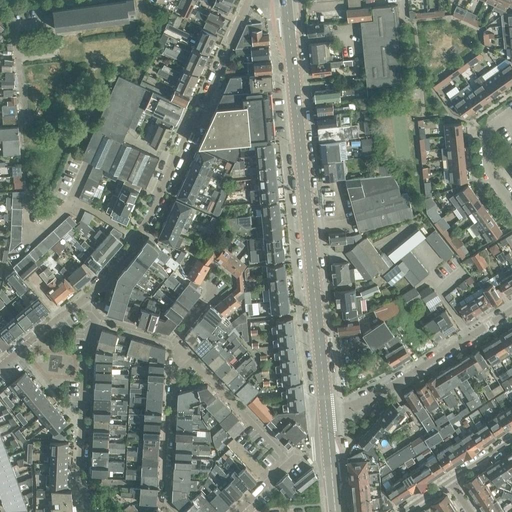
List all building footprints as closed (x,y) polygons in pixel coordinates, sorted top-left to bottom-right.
[(67,9),(56,10),(53,10),(56,30),(129,20),(128,12),(135,11),(133,0),(126,0),(126,1),(73,8),(72,3),(67,4),(67,9)] [(180,14),(187,17),(188,18),(194,4),(187,0),(180,14)] [(226,14),(231,5),(220,0),(205,0),(213,4),(212,7),(223,12),(226,14)] [(511,0),(496,0),(494,5),(493,8),(499,12),(499,14),(501,15),(511,8),(511,7),(511,0)] [(405,82),(397,5),(372,7),(373,20),(361,21),(366,86),(405,82)] [(371,18),(370,7),(346,9),(348,21),(371,18)] [(502,26),(508,25),(511,24),(511,7),(511,8),(501,15),(502,26)] [(462,14),(454,10),(452,15),(462,19),(464,16),(461,15),(462,14)] [(220,28),(225,18),(209,11),(207,16),(203,14),(204,13),(203,12),(202,13),(197,11),(195,15),(216,26),(220,28)] [(182,18),(172,13),(167,23),(177,27),(182,18)] [(468,22),(473,24),(475,20),(467,16),(466,17),(464,16),(462,19),(468,22)] [(264,44),(269,43),(268,33),(262,34),(261,23),(246,24),(235,48),(239,48),(251,47),(253,47),(265,46),(264,44)] [(329,34),(328,23),(308,25),(308,28),(307,29),(307,33),(309,33),(309,36),(329,34)] [(193,35),(206,41),(213,44),(217,35),(197,26),(193,35)] [(208,53),(213,44),(206,41),(193,35),(190,34),(175,27),(173,32),(184,37),(195,42),(193,46),(208,53)] [(511,47),(511,36),(509,36),(503,37),(504,48),(510,48),(511,47)] [(328,42),(309,44),(311,62),(332,60),(332,55),(330,56),(328,42)] [(181,54),(197,61),(203,64),(208,55),(192,48),(190,52),(174,45),(172,50),(181,54)] [(269,51),(268,45),(265,46),(253,47),(251,47),(239,48),(235,48),(236,54),(248,53),(248,60),(252,59),(252,60),(270,58),(269,57),(270,56),(270,52),(269,51)] [(203,66),(203,64),(197,61),(181,54),(172,50),(165,47),(163,52),(186,62),(184,67),(199,74),(203,66)] [(469,66),(479,59),(476,55),(467,62),(469,66)] [(250,74),(272,72),(271,60),(249,62),(250,74)] [(312,64),(312,68),(311,68),(312,76),(313,75),(313,76),(321,75),(321,76),(335,74),(334,67),(342,66),(341,64),(343,64),(342,61),(312,64)] [(460,73),(463,77),(467,74),(464,70),(469,66),(467,62),(457,69),(460,73)] [(511,65),(510,63),(500,70),(510,84),(511,82),(511,65)] [(509,85),(510,84),(500,70),(496,64),(487,71),(501,90),(509,85)] [(172,74),(189,82),(194,84),(195,81),(197,81),(199,78),(198,76),(198,75),(183,68),(181,73),(164,65),(162,70),(172,74)] [(193,86),(194,84),(189,82),(172,74),(162,70),(159,69),(156,74),(169,80),(168,83),(175,86),(175,87),(190,94),(193,86)] [(457,69),(448,75),(451,79),(460,73),(457,69)] [(481,75),(478,77),(492,97),(501,90),(487,71),(481,75)] [(273,87),(272,72),(250,74),(230,76),(224,91),(270,87),(273,87)] [(111,92),(94,129),(122,142),(138,106),(143,94),(146,88),(139,85),(119,75),(111,92)] [(478,85),(472,90),(482,104),(492,97),(478,77),(474,80),(478,85)] [(433,86),(436,90),(445,84),(442,80),(433,86)] [(139,85),(146,88),(152,91),(161,95),(163,91),(141,81),(139,85)] [(271,92),(270,87),(224,91),(199,146),(203,145),(238,142),(275,139),(271,92)] [(185,106),(189,96),(173,88),(172,90),(170,89),(166,97),(183,105),(185,106)] [(314,100),(316,101),(316,102),(337,100),(336,95),(354,94),(353,88),(342,89),(315,91),(315,96),(314,98),(314,100)] [(459,91),(463,96),(473,110),(482,104),(472,90),(466,94),(462,89),(459,91)] [(163,118),(174,123),(175,123),(183,105),(166,97),(161,95),(152,91),(149,97),(144,109),(163,118)] [(463,117),(473,110),(463,96),(459,91),(449,98),(463,117)] [(143,94),(138,106),(144,109),(149,97),(143,94)] [(360,100),(361,111),(369,110),(368,99),(360,100)] [(333,103),(316,104),(317,115),(334,113),(334,114),(343,113),(342,107),(333,108),(333,103)] [(2,106),(3,115),(17,114),(16,105),(2,106)] [(334,113),(317,115),(319,127),(350,123),(349,112),(343,113),(334,114),(334,113)] [(3,115),(3,124),(18,123),(17,114),(3,115)] [(172,129),(174,123),(163,118),(151,144),(163,149),(172,129)] [(363,122),(365,133),(372,133),(370,121),(363,122)] [(461,123),(444,124),(445,136),(462,135),(461,123)] [(342,126),(318,129),(319,141),(346,138),(359,137),(357,124),(342,126)] [(0,140),(1,141),(0,139),(2,139),(3,155),(20,154),(19,145),(19,137),(18,126),(0,127),(0,140)] [(131,126),(127,130),(136,138),(140,134),(131,126)] [(154,156),(122,142),(94,129),(81,159),(118,175),(141,185),(145,187),(145,188),(146,188),(146,187),(158,159),(159,159),(159,158),(158,158),(154,156)] [(445,136),(446,148),(463,146),(462,135),(445,136)] [(374,151),(373,139),(363,140),(365,152),(374,151)] [(330,142),(319,143),(321,161),(331,160),(336,160),(347,159),(347,158),(345,141),(330,142)] [(238,149),(238,142),(203,145),(204,148),(235,160),(238,149)] [(255,144),(256,155),(274,154),(274,147),(272,147),(272,142),(255,144)] [(441,148),(442,159),(447,159),(464,157),(463,146),(446,148),(441,148)] [(209,165),(212,159),(218,162),(219,158),(199,148),(198,151),(196,152),(194,157),(195,158),(209,165)] [(257,160),(257,166),(275,165),(275,159),(273,158),(273,154),(274,154),(256,155),(252,156),(253,160),(257,160)] [(447,159),(448,170),(465,169),(464,157),(447,159)] [(209,165),(195,158),(194,161),(192,161),(189,167),(191,167),(205,174),(208,169),(213,171),(215,167),(209,165)] [(236,160),(231,170),(239,169),(238,162),(236,160)] [(336,177),(335,162),(321,163),(323,181),(343,179),(351,178),(351,175),(336,177)] [(257,166),(257,167),(259,178),(276,176),(276,170),(274,169),(274,165),(275,165),(257,166)] [(384,165),(381,165),(381,174),(391,173),(384,165)] [(22,176),(21,166),(13,166),(13,176),(14,176),(22,176)] [(93,166),(91,171),(102,176),(105,171),(93,166)] [(211,177),(205,174),(191,167),(189,170),(188,170),(185,176),(186,177),(201,183),(207,186),(211,177)] [(467,181),(466,171),(465,169),(448,170),(450,182),(467,181)] [(100,182),(102,176),(91,171),(88,177),(100,182)] [(220,182),(225,184),(229,174),(225,172),(220,182)] [(359,230),(377,226),(412,217),(406,194),(400,195),(398,185),(389,174),(351,178),(345,179),(359,230)] [(125,181),(118,196),(133,203),(141,185),(118,175),(117,178),(125,181)] [(14,176),(14,189),(22,188),(22,176),(14,176)] [(255,190),(260,189),(277,188),(277,187),(276,187),(276,184),(277,183),(276,176),(259,178),(259,185),(254,185),(255,190)] [(97,187),(98,187),(100,182),(88,177),(86,182),(97,187)] [(182,186),(197,193),(199,187),(205,190),(207,186),(201,183),(186,177),(185,179),(183,180),(181,185),(182,186)] [(95,193),(97,187),(86,182),(83,188),(95,193)] [(454,194),(449,198),(456,207),(461,204),(475,194),(474,192),(473,191),(468,184),(464,187),(462,184),(450,189),(454,194)] [(178,195),(178,196),(192,202),(195,197),(205,202),(207,197),(197,193),(182,186),(181,189),(179,189),(177,195),(178,195)] [(81,193),(92,198),(95,193),(83,188),(81,193)] [(277,195),(278,194),(277,188),(260,189),(260,196),(256,197),(256,201),(261,201),(277,199),(277,195)] [(90,204),(92,198),(81,193),(78,199),(90,204)] [(216,205),(220,207),(226,195),(221,193),(216,205)] [(461,204),(456,207),(463,217),(468,213),(482,203),(477,197),(476,196),(475,194),(461,204)] [(133,203),(118,196),(112,208),(128,215),(133,203)] [(430,196),(425,198),(426,213),(431,219),(434,223),(438,220),(441,218),(435,209),(437,207),(430,196)] [(206,209),(210,211),(215,201),(211,199),(206,209)] [(172,209),(186,216),(191,218),(194,213),(196,209),(176,200),(175,202),(173,203),(170,209),(172,209)] [(256,215),(262,215),(280,213),(279,207),(278,206),(277,202),(257,204),(258,208),(256,209),(256,215)] [(468,213),(474,222),(488,212),(482,203),(468,213)] [(212,214),(218,218),(222,208),(220,207),(216,205),(212,214)] [(130,216),(128,215),(112,208),(108,206),(106,211),(113,214),(112,216),(126,223),(130,216)] [(167,219),(182,225),(188,228),(192,219),(191,218),(186,216),(172,209),(170,212),(169,212),(166,218),(167,219)] [(92,214),(85,211),(81,220),(88,224),(92,214)] [(476,235),(481,232),(495,222),(488,212),(474,222),(469,226),(476,235)] [(262,215),(263,226),(281,224),(280,218),(279,217),(279,214),(280,214),(280,213),(262,215)] [(69,215),(65,219),(72,227),(76,223),(71,217),(72,217),(70,215),(70,216),(69,215)] [(213,228),(217,219),(212,216),(207,226),(209,226),(213,228)] [(245,217),(237,218),(238,224),(240,225),(246,229),(245,222),(245,217)] [(441,218),(434,223),(441,232),(445,229),(450,226),(443,217),(441,218)] [(220,219),(219,221),(230,230),(232,227),(237,230),(240,225),(238,224),(237,218),(220,219)] [(68,231),(72,227),(65,219),(61,223),(68,231)] [(163,228),(177,235),(178,235),(180,230),(186,232),(188,228),(182,225),(167,219),(166,222),(164,222),(162,228),(163,228)] [(84,222),(81,220),(78,222),(80,223),(75,228),(81,233),(87,225),(88,224),(84,222)] [(502,232),(499,228),(495,222),(481,232),(488,241),(502,232)] [(57,226),(64,235),(67,232),(68,231),(61,223),(57,226)] [(281,225),(281,224),(263,226),(264,238),(282,236),(282,229),(280,229),(280,225),(281,225)] [(60,238),(64,235),(57,226),(53,230),(60,238)] [(72,227),(68,231),(67,232),(72,237),(77,232),(72,227)] [(95,232),(97,233),(115,250),(122,242),(118,238),(122,233),(113,227),(110,232),(106,236),(98,228),(95,232)] [(159,238),(158,238),(173,245),(179,247),(182,242),(189,245),(191,241),(178,235),(177,235),(163,228),(162,231),(160,231),(157,237),(159,238)] [(441,232),(448,241),(452,238),(445,229),(441,232)] [(49,234),(56,242),(60,238),(53,230),(49,234)] [(394,262),(400,257),(409,250),(424,238),(425,237),(418,230),(388,254),(394,262)] [(438,235),(434,230),(425,237),(424,238),(428,242),(438,235)] [(330,245),(335,244),(353,242),(354,242),(353,236),(353,235),(346,236),(345,232),(329,234),(330,245)] [(109,257),(115,250),(97,233),(94,236),(100,242),(97,246),(109,257)] [(360,233),(353,236),(355,242),(362,239),(360,233)] [(52,246),(56,242),(49,234),(45,237),(52,246)] [(442,239),(438,235),(428,242),(432,247),(442,239)] [(20,242),(21,242),(22,236),(11,236),(10,241),(8,252),(9,253),(20,242)] [(264,238),(266,249),(283,247),(282,247),(282,243),(283,242),(282,236),(264,238)] [(41,241),(48,249),(52,246),(45,237),(41,241)] [(143,246),(155,256),(174,270),(179,264),(175,260),(175,261),(170,257),(160,249),(155,243),(149,237),(142,245),(143,246)] [(353,242),(335,244),(336,250),(349,249),(345,252),(365,280),(377,271),(379,272),(381,271),(382,273),(389,268),(389,267),(393,264),(384,252),(380,255),(367,237),(364,239),(353,246),(353,242)] [(459,247),(455,242),(452,238),(448,241),(455,250),(459,247)] [(58,253),(66,246),(60,239),(52,246),(58,253)] [(435,252),(445,244),(442,239),(432,247),(435,252)] [(44,253),(48,249),(41,241),(37,245),(44,253)] [(85,249),(77,241),(73,246),(82,254),(85,249)] [(86,249),(103,264),(109,257),(97,246),(94,250),(85,241),(81,245),(86,249)] [(212,248),(207,255),(212,259),(213,257),(222,264),(231,253),(224,247),(224,248),(218,242),(213,248),(212,248)] [(449,249),(445,244),(435,252),(439,257),(449,249)] [(33,248),(40,257),(44,253),(37,245),(33,248)] [(489,249),(493,254),(499,251),(495,245),(489,249)] [(143,246),(137,254),(159,271),(168,278),(170,275),(163,267),(153,259),(155,256),(143,246)] [(283,254),(284,253),(283,247),(266,249),(267,261),(283,259),(283,254)] [(465,255),(459,247),(455,250),(462,258),(465,255)] [(36,260),(40,257),(33,248),(29,252),(36,260)] [(96,272),(103,264),(86,249),(78,257),(80,259),(84,261),(96,272)] [(439,257),(443,262),(452,254),(453,254),(449,249),(439,257)] [(413,255),(409,250),(400,257),(404,262),(413,255)] [(467,259),(469,262),(470,264),(473,262),(479,270),(487,265),(478,251),(466,258),(467,259)] [(32,264),(35,262),(36,260),(29,252),(25,256),(32,264)] [(230,271),(239,260),(231,253),(222,264),(230,271)] [(137,254),(131,261),(144,271),(147,267),(163,279),(166,276),(159,271),(137,254)] [(197,259),(193,266),(205,274),(210,266),(207,265),(212,259),(207,255),(202,261),(197,259)] [(417,259),(413,255),(404,262),(408,267),(417,259)] [(21,259),(28,268),(32,264),(25,256),(21,259)] [(13,267),(15,269),(20,275),(28,268),(21,259),(13,267)] [(410,270),(412,272),(421,264),(417,259),(408,267),(410,270)] [(236,276),(238,288),(243,291),(241,271),(246,265),(239,260),(230,271),(236,276)] [(125,267),(125,268),(143,282),(148,286),(151,283),(141,275),(144,271),(131,261),(126,268),(125,267)] [(32,264),(28,268),(20,275),(24,280),(39,266),(35,262),(32,264)] [(348,262),(332,264),(334,283),(355,281),(353,268),(349,268),(348,262)] [(71,279),(78,287),(91,276),(81,264),(71,273),(63,266),(59,271),(70,280),(71,279)] [(268,277),(286,275),(286,270),(284,269),(284,264),(262,266),(263,270),(268,270),(268,277)] [(412,272),(416,276),(425,269),(421,264),(412,272)] [(404,275),(405,274),(397,265),(384,275),(392,285),(404,275)] [(199,283),(205,274),(193,266),(187,276),(199,283)] [(59,282),(47,267),(43,271),(51,280),(66,297),(74,290),(64,278),(59,282)] [(143,282),(125,268),(118,277),(132,285),(135,281),(146,289),(148,286),(143,282)] [(20,275),(15,269),(6,277),(19,293),(24,289),(28,285),(24,280),(20,275)] [(429,274),(425,269),(416,276),(420,281),(429,274)] [(405,274),(404,275),(413,286),(414,286),(420,281),(416,276),(412,272),(410,270),(405,274)] [(57,305),(66,297),(51,280),(43,271),(39,274),(51,288),(46,292),(57,305)] [(511,293),(511,285),(506,276),(502,278),(498,273),(494,275),(506,295),(511,293)] [(177,286),(194,300),(201,292),(189,283),(185,287),(175,279),(170,275),(168,278),(167,278),(172,282),(177,286)] [(286,277),(286,275),(268,277),(270,289),(287,287),(287,281),(285,281),(285,277),(286,277)] [(132,287),(132,285),(118,277),(115,287),(143,295),(144,292),(139,289),(132,287)] [(465,280),(468,286),(474,282),(470,277),(465,280)] [(189,307),(194,300),(177,286),(172,282),(167,278),(165,282),(180,294),(177,298),(189,307)] [(243,285),(244,291),(250,291),(252,291),(251,279),(245,279),(245,285),(243,285)] [(477,282),(483,289),(492,304),(494,303),(496,303),(499,302),(499,300),(502,298),(489,279),(483,283),(481,280),(477,282)] [(467,287),(463,281),(458,285),(462,290),(467,287)] [(377,286),(360,293),(362,298),(379,292),(377,286)] [(432,291),(429,286),(419,292),(422,298),(425,302),(437,294),(434,290),(432,291)] [(146,296),(143,295),(115,287),(112,296),(127,300),(129,296),(136,298),(135,300),(141,302),(146,296)] [(288,294),(287,287),(270,289),(271,300),(287,299),(287,295),(288,294)] [(410,306),(422,298),(419,292),(415,287),(403,295),(410,306)] [(0,290),(0,296),(6,304),(11,300),(1,288),(0,290)] [(43,316),(50,310),(31,288),(26,292),(34,301),(31,303),(43,316)] [(244,297),(243,291),(238,288),(225,298),(234,309),(240,304),(238,301),(244,297)] [(158,289),(155,293),(159,296),(165,300),(183,315),(189,307),(177,298),(174,301),(165,295),(166,294),(158,289)] [(354,289),(334,291),(336,301),(358,300),(357,298),(361,297),(361,295),(355,295),(354,289)] [(475,297),(483,310),(485,308),(487,309),(489,307),(490,306),(491,305),(483,292),(475,297)] [(23,309),(35,323),(43,316),(31,303),(23,293),(20,296),(24,301),(23,302),(26,307),(23,309)] [(474,316),(475,315),(467,302),(461,306),(459,303),(457,304),(453,298),(453,299),(449,293),(445,296),(449,302),(457,313),(461,311),(466,320),(469,318),(471,319),(473,317),(474,316)] [(126,305),(127,300),(112,296),(109,305),(125,310),(137,313),(139,304),(134,303),(133,307),(126,305)] [(165,313),(168,316),(176,322),(183,315),(165,300),(159,296),(157,299),(162,304),(168,308),(165,313)] [(358,300),(336,301),(336,309),(342,309),(343,317),(344,321),(347,320),(358,316),(362,314),(362,312),(360,297),(361,297),(357,298),(358,300)] [(482,311),(483,310),(475,297),(467,302),(475,315),(478,313),(479,314),(481,312),(482,311)] [(234,309),(225,298),(216,305),(225,316),(234,309)] [(374,309),(376,314),(381,312),(384,319),(402,311),(396,298),(374,309)] [(287,299),(271,300),(271,306),(268,307),(269,313),(276,312),(288,311),(288,306),(289,305),(288,299),(287,299)] [(16,315),(27,329),(35,323),(23,309),(19,304),(18,305),(15,300),(11,303),(19,313),(16,315)] [(140,308),(136,323),(145,326),(152,304),(148,302),(145,310),(140,308)] [(145,326),(155,328),(158,318),(159,314),(154,312),(156,305),(152,304),(145,326)] [(137,313),(125,310),(109,305),(107,314),(134,322),(137,313)] [(213,308),(210,306),(204,313),(216,323),(224,330),(228,333),(234,327),(230,323),(225,316),(216,305),(213,308)] [(435,309),(431,312),(445,333),(446,333),(452,329),(456,326),(445,310),(439,314),(435,309)] [(436,340),(441,336),(445,333),(431,312),(427,314),(430,319),(424,324),(435,341),(436,340)] [(18,337),(26,330),(14,317),(11,313),(6,316),(10,320),(6,323),(18,337)] [(224,330),(216,323),(204,313),(198,321),(216,335),(220,338),(221,336),(222,337),(222,335),(221,334),(224,330)] [(165,320),(158,318),(155,328),(168,332),(176,322),(168,316),(165,320)] [(345,323),(337,324),(339,333),(339,334),(360,332),(360,331),(358,322),(358,316),(347,320),(348,323),(346,323),(345,323)] [(271,326),(272,333),(278,332),(294,330),(293,317),(276,319),(277,326),(271,326)] [(0,321),(0,330),(11,343),(18,337),(6,323),(3,319),(0,321)] [(393,335),(386,324),(383,320),(380,323),(368,331),(367,329),(362,332),(363,334),(372,348),(376,346),(382,342),(393,335)] [(198,321),(192,328),(199,333),(198,333),(202,336),(203,336),(204,336),(207,338),(209,335),(210,336),(209,338),(212,341),(216,335),(198,321)] [(240,322),(238,324),(234,327),(238,332),(239,331),(241,331),(242,334),(240,335),(245,341),(249,341),(247,321),(240,322)] [(197,335),(198,333),(199,333),(192,328),(185,337),(194,347),(201,340),(197,335)] [(125,336),(102,329),(99,339),(115,343),(116,339),(123,341),(125,336)] [(0,346),(0,347),(3,350),(11,343),(0,330),(0,346)] [(273,346),(279,345),(295,343),(294,330),(278,332),(278,339),(273,339),(273,346)] [(501,336),(499,337),(509,353),(511,350),(511,339),(507,331),(500,336),(501,336)] [(235,337),(236,335),(233,332),(228,337),(227,338),(230,341),(231,340),(235,337)] [(402,361),(411,356),(397,334),(389,339),(390,342),(389,342),(393,349),(394,349),(402,361)] [(215,342),(202,355),(208,362),(223,348),(221,345),(225,340),(222,337),(221,336),(220,338),(219,339),(215,342)] [(235,337),(231,340),(235,345),(237,348),(237,347),(241,344),(235,337)] [(509,353),(499,337),(497,338),(490,342),(500,358),(509,353)] [(132,354),(130,362),(134,363),(135,360),(140,341),(131,338),(127,353),(132,354)] [(203,338),(201,340),(194,347),(202,355),(215,342),(214,340),(212,342),(208,338),(207,339),(206,338),(203,338)] [(99,339),(96,348),(112,351),(114,347),(121,350),(122,345),(115,343),(99,339)] [(390,342),(389,339),(383,343),(385,345),(389,352),(385,354),(393,366),(394,366),(395,367),(400,365),(399,363),(402,361),(394,349),(393,349),(389,342),(390,342)] [(146,358),(148,358),(149,354),(152,344),(140,341),(135,360),(137,360),(139,356),(146,358)] [(382,342),(376,346),(378,350),(385,345),(383,343),(382,342)] [(490,342),(481,347),(494,367),(497,365),(495,361),(500,358),(490,342)] [(274,352),(275,358),(280,358),(297,356),(295,343),(279,345),(280,352),(274,352)] [(157,356),(157,361),(164,362),(165,348),(152,344),(149,354),(157,356)] [(243,353),(246,350),(241,344),(237,347),(243,353)] [(112,351),(96,348),(96,359),(123,360),(123,355),(120,355),(112,355),(112,351)] [(208,362),(215,369),(231,353),(233,351),(230,348),(227,351),(223,348),(208,362)] [(470,355),(481,373),(485,371),(482,367),(487,364),(478,349),(471,353),(472,354),(470,355)] [(215,369),(221,376),(232,365),(229,361),(235,357),(237,355),(234,351),(233,351),(231,353),(215,369)] [(477,376),(481,373),(470,355),(468,357),(467,356),(461,360),(470,374),(474,371),(477,376)] [(221,376),(227,382),(252,359),(250,356),(235,368),(232,365),(221,376)] [(276,371),(281,371),(298,369),(297,356),(280,358),(281,365),(275,365),(276,371)] [(123,364),(123,360),(96,359),(97,359),(96,368),(112,369),(112,364),(123,364)] [(255,362),(252,359),(227,382),(234,389),(245,379),(242,375),(251,367),(254,370),(256,369),(255,362)] [(455,365),(453,366),(464,384),(467,390),(473,398),(478,406),(481,404),(465,377),(470,374),(461,360),(454,364),(455,365)] [(131,369),(141,370),(164,371),(164,362),(157,361),(149,361),(149,366),(141,365),(132,367),(131,369)] [(450,366),(444,370),(453,385),(457,382),(463,392),(467,390),(464,384),(453,366),(451,367),(450,366)] [(96,368),(96,377),(119,379),(129,379),(129,375),(111,374),(112,369),(96,368)] [(148,375),(148,379),(163,380),(164,371),(141,370),(131,369),(131,374),(148,375)] [(302,381),(299,382),(298,369),(281,371),(282,378),(277,378),(277,385),(286,384),(286,383),(302,382),(302,381)] [(436,376),(447,394),(453,405),(457,402),(448,388),(453,385),(444,370),(437,374),(438,375),(436,376)] [(9,386),(16,394),(19,392),(32,381),(25,372),(9,386)] [(454,406),(453,405),(447,394),(436,376),(434,378),(433,377),(426,381),(438,400),(443,397),(450,408),(454,406)] [(129,379),(119,379),(96,377),(96,387),(111,388),(111,383),(125,383),(125,388),(128,388),(129,379)] [(148,379),(148,384),(140,384),(140,383),(130,383),(130,388),(162,390),(163,380),(148,379)] [(247,380),(236,391),(246,402),(260,389),(247,380)] [(511,387),(510,385),(507,380),(502,384),(506,391),(511,387)] [(26,400),(30,396),(39,389),(32,381),(19,392),(26,400)] [(304,395),(302,382),(286,383),(286,384),(287,390),(281,391),(282,397),(287,396),(304,395)] [(420,387),(415,390),(424,403),(428,411),(439,404),(425,383),(424,384),(422,384),(420,385),(420,387)] [(207,384),(196,388),(200,398),(204,397),(209,403),(218,395),(207,384)] [(489,399),(495,395),(494,395),(491,390),(487,384),(482,388),(489,399)] [(503,390),(500,385),(491,390),(494,395),(503,390)] [(125,388),(111,388),(96,387),(95,387),(94,397),(110,397),(111,392),(128,393),(128,388),(125,388)] [(147,393),(147,398),(162,399),(162,390),(130,388),(130,392),(147,393)] [(200,398),(196,388),(178,393),(177,408),(189,408),(189,401),(200,398)] [(39,389),(30,396),(26,400),(33,408),(46,397),(39,389)] [(423,436),(425,438),(438,430),(413,390),(404,395),(413,410),(416,408),(423,418),(420,420),(428,432),(423,436)] [(506,396),(504,393),(495,398),(498,402),(506,396)] [(258,394),(248,404),(252,409),(263,399),(258,394)] [(224,402),(219,396),(218,395),(209,403),(206,405),(206,406),(210,409),(204,414),(207,418),(224,402)] [(305,408),(304,396),(304,395),(287,396),(288,403),(283,404),(283,410),(305,408)] [(53,406),(46,397),(33,408),(40,417),(53,406)] [(161,408),(162,399),(147,398),(130,397),(130,406),(134,407),(134,402),(147,402),(146,407),(161,408)] [(473,398),(466,403),(471,411),(478,406),(473,398)] [(110,399),(94,399),(94,408),(110,409),(127,410),(127,401),(123,400),(122,405),(110,404),(110,399)] [(267,404),(263,399),(252,409),(257,414),(267,404)] [(14,405),(10,400),(6,403),(10,408),(14,405)] [(389,405),(384,410),(397,421),(404,413),(403,412),(399,408),(401,406),(396,401),(394,404),(392,403),(389,406),(389,405)] [(231,409),(224,402),(207,418),(210,421),(216,416),(220,420),(231,409)] [(481,412),(490,407),(487,403),(479,409),(481,412)] [(257,414),(261,419),(272,409),(267,404),(257,414)] [(501,406),(504,411),(511,423),(511,405),(508,408),(505,404),(501,406)] [(60,414),(56,409),(53,406),(40,417),(47,425),(60,414)] [(94,409),(95,409),(94,418),(110,419),(110,414),(126,415),(127,410),(110,409),(94,408),(94,409)] [(193,408),(189,408),(177,408),(177,417),(200,419),(200,414),(192,414),(193,408)] [(137,418),(161,420),(161,410),(145,409),(145,414),(129,413),(129,418),(137,418)] [(266,424),(266,423),(277,414),(272,409),(261,419),(266,424)] [(278,413),(277,414),(266,423),(275,433),(284,442),(288,445),(292,442),(293,444),(294,443),(307,431),(305,413),(305,410),(278,413)] [(378,418),(387,426),(390,429),(397,421),(384,410),(380,415),(381,415),(378,418)] [(469,415),(471,418),(479,413),(477,410),(469,415)] [(217,438),(221,434),(238,418),(239,418),(232,411),(220,422),(223,425),(212,436),(213,441),(217,438)] [(511,423),(504,411),(496,416),(506,432),(511,427),(511,423)] [(451,424),(461,417),(458,413),(448,419),(451,424)] [(67,423),(60,414),(47,425),(54,433),(52,435),(52,439),(64,439),(64,432),(61,428),(67,423)] [(438,426),(448,420),(444,414),(434,420),(437,425),(438,426)] [(498,437),(506,432),(496,416),(491,419),(489,415),(485,418),(498,437)] [(192,423),(200,423),(200,419),(177,417),(176,427),(192,428),(192,423)] [(109,424),(110,419),(94,418),(94,428),(117,428),(126,429),(126,425),(117,424),(109,424)] [(161,420),(137,418),(129,418),(129,422),(139,423),(139,428),(144,428),(159,429),(160,420),(161,420)] [(234,436),(245,426),(238,418),(221,434),(217,438),(213,441),(216,448),(222,442),(221,441),(230,432),(234,436)] [(369,429),(369,430),(377,437),(387,426),(378,418),(373,424),(372,423),(368,428),(369,429)] [(438,430),(443,437),(455,430),(450,422),(438,430)] [(486,422),(477,428),(488,444),(496,438),(486,422)] [(469,433),(480,449),(488,444),(477,428),(474,430),(471,426),(467,429),(467,430),(469,433)] [(126,429),(117,428),(94,428),(94,437),(109,438),(109,433),(126,433),(126,429)] [(136,437),(159,439),(159,429),(144,428),(139,428),(136,428),(136,433),(128,432),(128,437),(136,437)] [(207,431),(203,430),(202,436),(200,435),(192,435),(192,430),(176,429),(176,439),(192,440),(212,441),(207,431)] [(359,442),(358,443),(358,444),(358,445),(359,446),(359,447),(360,447),(361,447),(362,447),(363,447),(364,446),(365,447),(369,446),(377,437),(369,430),(364,435),(363,435),(359,439),(360,440),(359,441),(359,442)] [(438,430),(425,438),(424,438),(429,446),(443,437),(438,430)] [(461,439),(472,454),(480,449),(469,433),(467,430),(464,433),(466,436),(461,439)] [(429,446),(424,438),(425,438),(423,436),(422,435),(384,459),(392,469),(398,465),(404,462),(412,457),(417,453),(429,446)] [(125,443),(109,443),(109,438),(94,437),(93,446),(116,447),(125,448),(125,443)] [(143,447),(158,448),(159,439),(136,437),(128,437),(128,441),(138,442),(138,447),(143,447)] [(176,439),(177,439),(176,448),(199,449),(209,450),(209,446),(192,445),(192,440),(176,439)] [(472,454),(461,439),(453,444),(464,460),(472,454)] [(51,442),(50,453),(56,453),(68,454),(68,442),(51,442)] [(453,444),(445,449),(455,465),(464,460),(453,444)] [(386,462),(372,445),(362,451),(367,460),(368,460),(369,464),(378,464),(378,468),(378,467),(386,462)] [(0,459),(8,456),(8,455),(5,448),(5,447),(5,446),(0,448),(0,459)] [(93,446),(93,456),(108,457),(108,452),(124,452),(125,448),(116,447),(93,446)] [(158,448),(143,447),(143,452),(127,451),(126,455),(135,456),(158,457),(158,448)] [(176,448),(176,458),(191,458),(191,454),(209,455),(209,450),(199,449),(176,448)] [(430,448),(421,453),(423,456),(432,451),(430,448)] [(447,471),(455,465),(445,449),(436,455),(447,471)] [(347,458),(348,461),(347,461),(349,474),(378,471),(378,468),(378,464),(369,464),(368,460),(367,460),(362,451),(351,457),(347,458)] [(68,454),(56,453),(50,453),(50,464),(67,465),(68,454)] [(511,455),(510,453),(502,458),(511,473),(511,455)] [(126,460),(142,461),(142,465),(157,466),(158,457),(135,456),(126,455),(126,460)] [(0,469),(12,466),(12,465),(11,465),(9,457),(8,456),(0,459),(0,469)] [(91,465),(116,466),(116,462),(108,462),(108,457),(93,456),(92,465),(91,465)] [(249,485),(256,479),(245,467),(242,471),(237,465),(229,456),(226,460),(226,461),(228,462),(249,485)] [(427,461),(437,477),(445,472),(435,456),(427,461)] [(191,458),(176,458),(175,467),(174,467),(198,468),(210,469),(210,466),(202,464),(191,463),(191,458)] [(511,473),(502,458),(494,464),(504,479),(508,477),(511,482),(511,481),(511,473)] [(248,485),(249,486),(249,485),(228,462),(226,461),(223,464),(230,471),(226,474),(232,480),(231,480),(242,491),(248,485)] [(429,482),(437,477),(427,461),(418,467),(429,482)] [(392,469),(386,462),(378,467),(379,477),(392,469)] [(401,470),(407,467),(406,465),(404,462),(398,465),(401,470)] [(228,483),(225,486),(235,497),(242,491),(231,480),(232,480),(226,474),(216,463),(213,467),(228,483)] [(67,475),(67,465),(50,464),(49,475),(67,475)] [(486,469),(486,470),(492,478),(495,483),(498,487),(502,485),(500,482),(504,479),(494,464),(486,469)] [(92,475),(112,476),(112,471),(124,471),(124,467),(116,466),(91,465),(91,473),(92,475)] [(158,475),(157,475),(157,466),(142,465),(142,470),(126,469),(125,473),(134,474),(158,475)] [(0,481),(15,476),(15,475),(12,467),(12,466),(0,469),(0,481)] [(190,477),(190,472),(207,473),(210,469),(198,468),(174,467),(174,477),(190,477)] [(317,478),(312,468),(312,467),(294,482),(287,473),(276,484),(290,499),(298,493),(301,491),(317,478)] [(418,467),(410,472),(421,488),(429,482),(418,467)] [(492,478),(486,470),(477,476),(476,475),(466,482),(467,482),(464,484),(469,493),(485,483),(489,480),(492,478)] [(378,471),(349,474),(350,487),(369,485),(380,484),(378,471)] [(421,488),(410,472),(402,477),(413,493),(421,488)] [(141,479),(141,484),(157,485),(158,475),(134,474),(125,473),(125,478),(141,479)] [(387,479),(390,477),(388,474),(382,478),(382,483),(387,480),(387,479)] [(66,487),(67,475),(49,475),(47,475),(46,486),(66,487)] [(16,477),(15,476),(0,481),(0,492),(19,485),(19,484),(16,477)] [(235,497),(225,486),(221,490),(208,476),(206,480),(229,505),(228,504),(235,497)] [(402,477),(394,483),(404,499),(413,493),(402,477)] [(205,481),(173,479),(173,488),(189,490),(189,485),(196,485),(196,490),(200,490),(203,484),(205,481)] [(211,493),(208,496),(222,511),(229,505),(206,480),(205,481),(203,484),(211,493)] [(386,488),(396,504),(404,499),(394,483),(386,488)] [(469,493),(474,500),(475,500),(476,501),(491,492),(485,483),(469,493)] [(122,492),(133,493),(157,494),(157,485),(141,484),(141,489),(122,488),(122,492)] [(350,487),(351,499),(381,496),(386,495),(383,490),(380,491),(380,488),(380,484),(369,485),(350,487)] [(3,501),(3,502),(23,495),(22,494),(19,487),(20,487),(19,485),(0,492),(0,494),(2,498),(3,501)] [(173,488),(172,496),(181,497),(182,498),(185,495),(186,495),(188,495),(189,490),(173,488)] [(43,511),(72,511),(71,491),(43,490),(37,489),(36,496),(52,497),(53,507),(43,507),(43,511)] [(121,497),(140,498),(140,502),(156,504),(157,494),(133,493),(122,492),(121,492),(121,497)] [(182,510),(183,511),(193,511),(205,501),(207,499),(201,492),(193,499),(182,510)] [(496,500),(491,492),(476,501),(477,503),(476,504),(481,510),(496,500)] [(23,496),(23,495),(3,502),(5,509),(13,509),(13,508),(16,509),(28,509),(26,504),(23,497),(23,496)] [(172,496),(172,500),(182,510),(193,499),(191,501),(186,495),(185,495),(182,498),(181,497),(172,496)] [(386,495),(381,496),(351,499),(352,511),(371,509),(377,509),(391,508),(393,506),(386,495)] [(440,511),(453,504),(447,495),(444,497),(434,503),(434,504),(431,506),(425,510),(425,511),(440,511)] [(207,499),(205,501),(193,511),(206,511),(214,506),(207,499)] [(495,511),(502,508),(496,500),(481,510),(481,511),(495,511)]
